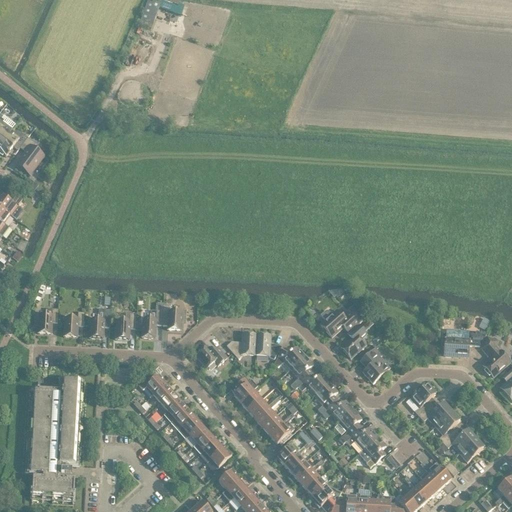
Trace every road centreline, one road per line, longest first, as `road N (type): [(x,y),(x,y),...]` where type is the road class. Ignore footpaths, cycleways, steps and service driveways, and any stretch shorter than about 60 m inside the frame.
road 1 (track): [(511,172),(153,146),(110,162),(82,150)]
road 2 (residential): [(511,432),(458,376),(419,374),(369,403),(293,323),(219,318),(169,358)]
road 3 (track): [(101,117),(511,142)]
road 4 (unclassified): [(0,350),(82,151),(70,129),(0,75)]
road 5 (residential): [(294,511),(169,358)]
road 6 (residential): [(105,511),(108,452),(123,452),(154,486),(125,511)]
road 7 (residential): [(169,358),(35,350)]
road 8 (track): [(101,117),(95,96),(136,0)]
